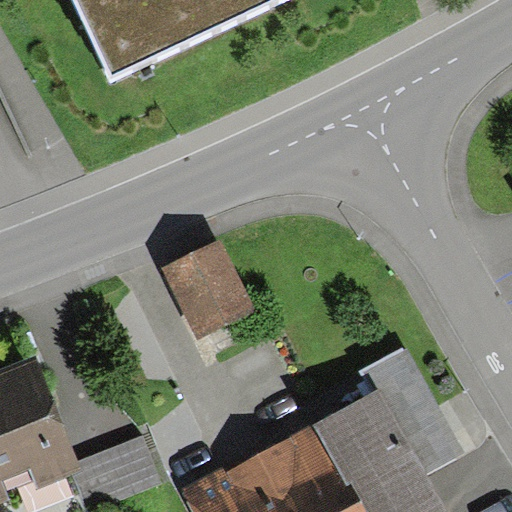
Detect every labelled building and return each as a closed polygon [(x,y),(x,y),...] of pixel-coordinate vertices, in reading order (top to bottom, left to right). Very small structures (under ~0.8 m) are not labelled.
[(76,0),(120,91),(310,0),(76,0)] [(215,249),(161,277),(197,345),(251,317),(215,249)] [(0,487),(82,456),(44,360),(0,377),(0,487)] [(373,372),(311,403),(366,511),(399,511),(435,494),(373,372)] [(180,489),(190,511),(346,511),(305,428),(180,489)]
